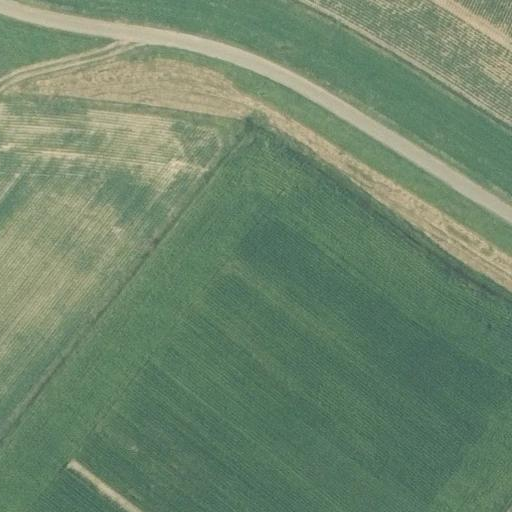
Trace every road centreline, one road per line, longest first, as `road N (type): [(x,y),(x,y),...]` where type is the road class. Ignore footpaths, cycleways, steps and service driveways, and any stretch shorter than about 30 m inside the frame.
road 1 (unclassified): [(511,217),(280,75),(211,50),(0,6)]
road 2 (track): [(138,36),(122,49),(0,80)]
